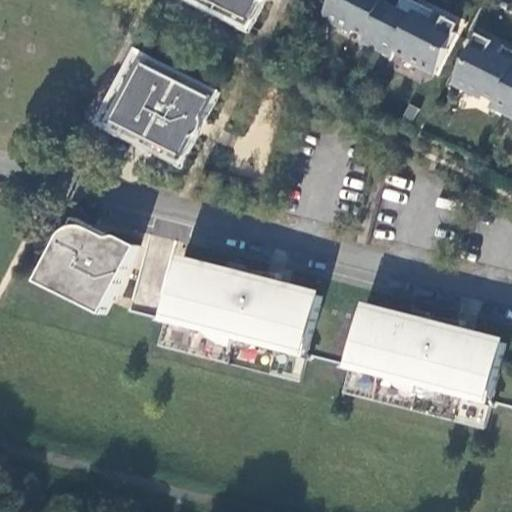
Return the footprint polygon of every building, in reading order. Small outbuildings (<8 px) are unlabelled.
[(198,0),(255,28),(269,0),(267,0),(198,0)] [(381,49),(400,11),(379,0),(378,0),(334,0),(325,19),(354,36),(356,33),(368,39),(366,42),(381,49)] [(421,22),(400,11),(381,49),(396,56),(398,53),(410,59),(408,63),(436,77),(449,52),(443,50),(453,33),(457,24),(439,14),(435,21),(424,16),(421,22)] [(457,35),(453,33),(443,50),(449,52),(457,35)] [(511,114),(511,112),(511,67),(510,67),(511,63),(511,59),(502,54),(505,48),(487,40),(483,48),(475,64),(470,61),(456,86),(485,102),(487,99),(498,105),(497,107),(511,114)] [(475,64),(483,48),(478,45),(470,61),(475,64)] [(104,125),(185,165),(200,135),(197,135),(204,121),(207,122),(222,93),(140,52),(104,125)] [(48,278),(110,309),(142,247),(139,246),(138,249),(121,240),(117,247),(93,231),(96,228),(78,219),(48,278)] [(212,269),(184,260),(183,261),(170,313),(181,316),(179,324),(295,354),(297,347),(310,350),(324,296),(255,278),(256,271),(213,266),(212,269)] [(368,308),(365,318),(354,361),(368,364),(366,372),(480,401),(481,394),(494,397),(501,374),(509,344),(439,326),(440,317),(396,314),(397,316),(368,308)]
